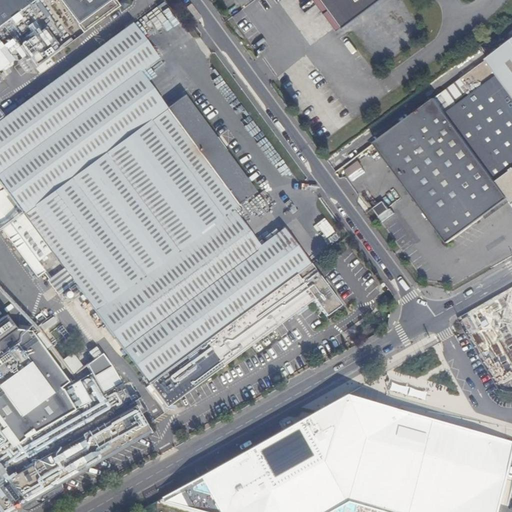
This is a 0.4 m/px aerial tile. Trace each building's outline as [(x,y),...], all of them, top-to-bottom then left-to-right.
[(0,0),(0,26),(8,21),(36,0),(0,0)] [(119,7),(113,0),(36,0),(8,21),(24,43),(19,46),(36,68),(119,7)] [(317,0),(325,10),(337,27),(374,0),(317,0)] [(332,32),(337,27),(325,10),(319,15),(332,32)] [(0,120),(0,175),(140,73),(158,59),(132,23),(0,120)] [(511,41),(488,60),(511,92),(511,41)] [(511,92),(488,60),(436,98),(447,112),(510,198),(511,201),(511,92)] [(0,175),(0,184),(13,202),(16,200),(28,191),(37,203),(166,109),(140,73),(0,175)] [(16,200),(96,310),(105,303),(106,305),(233,211),(232,209),(236,206),(237,206),(255,192),(184,96),(166,109),(37,203),(28,191),(16,200)] [(447,112),(436,98),(376,142),(449,243),(510,198),(447,112)] [(351,179),(364,169),(357,160),(344,171),(351,179)] [(0,211),(37,262),(47,254),(1,192),(0,192),(0,211)] [(388,210),(383,202),(375,208),(380,215),(388,210)] [(0,211),(0,228),(36,278),(44,272),(37,262),(0,211)] [(105,303),(96,310),(95,311),(149,383),(178,361),(296,275),(310,264),(280,223),(255,241),(233,211),(106,305),(105,303)] [(310,264),(296,275),(316,303),(326,317),(341,306),(310,264)] [(73,283),(62,269),(47,281),(58,295),(73,283)] [(149,383),(147,384),(169,413),(316,303),(296,275),(178,361),(149,383)] [(0,511),(6,511),(147,432),(138,416),(145,411),(139,399),(130,403),(120,385),(102,354),(91,362),(57,316),(53,315),(37,327),(76,382),(65,388),(77,409),(15,445),(0,424),(0,511)] [(0,336),(12,327),(5,318),(0,321),(0,336)] [(12,327),(0,336),(0,424),(15,445),(75,410),(61,387),(69,382),(27,329),(12,327)] [(92,358),(99,354),(94,346),(87,351),(92,358)] [(338,402),(159,503),(188,511),(331,511),(338,509),(349,511),(490,511),(508,448),(374,412),(338,402)]
